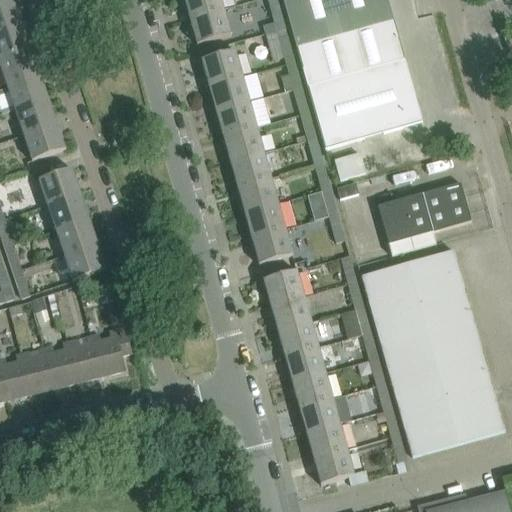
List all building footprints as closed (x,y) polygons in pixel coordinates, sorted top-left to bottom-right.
[(183,0),(189,21),(224,11),(220,0),(183,0)] [(276,0),(266,0),(274,24),(283,22),(276,0)] [(282,0),(297,51),(394,24),(386,0),(282,0)] [(0,5),(0,33),(23,26),(14,1),(0,5)] [(224,11),(189,21),(197,47),(231,37),(224,11)] [(394,24),(297,51),(325,152),(422,124),(394,24)] [(0,33),(0,61),(31,51),(23,26),(0,33)] [(278,40),(286,66),(295,64),(287,38),(278,40)] [(0,61),(0,69),(6,88),(40,76),(31,51),(0,61)] [(201,62),(208,88),(242,79),(234,53),(201,62)] [(286,66),(293,92),(302,89),(295,64),(286,66)] [(6,88),(15,113),(48,101),(40,76),(6,88)] [(208,88),(215,114),(249,104),(242,79),(208,88)] [(293,92),(300,117),(309,115),(302,89),(293,92)] [(15,113),(23,138),(57,126),(48,101),(15,113)] [(215,114),(223,139),(256,130),(249,104),(215,114)] [(300,117),(306,142),(316,139),(309,115),(300,117)] [(57,126),(23,138),(32,163),(66,152),(57,126)] [(223,139),(230,164),(263,155),(256,130),(223,139)] [(306,142),(314,168),(323,166),(316,139),(306,142)] [(230,164),(237,190),(270,181),(263,155),(230,164)] [(314,168),(321,194),(331,191),(323,166),(314,168)] [(39,182),(48,207),(80,196),(72,171),(39,182)] [(237,190),(244,215),(277,206),(270,181),(237,190)] [(377,208),(388,247),(391,258),(436,246),(432,235),(471,224),(460,185),(377,208)] [(359,197),(355,186),(337,191),(340,203),(359,197)] [(321,194),(328,219),(338,216),(331,191),(321,194)] [(48,207),(57,232),(89,221),(80,196),(48,207)] [(244,215),(251,241),(284,231),(277,206),(244,215)] [(338,216),(328,219),(335,245),(345,242),(338,216)] [(57,232),(65,257),(98,246),(89,221),(57,232)] [(0,223),(0,237),(4,250),(13,247),(9,235),(4,222),(0,223)] [(284,231),(251,241),(258,267),(292,257),(284,231)] [(18,232),(9,235),(13,247),(22,244),(18,232)] [(98,246),(65,257),(74,283),(106,272),(98,246)] [(4,250),(13,275),(21,272),(13,247),(4,250)] [(361,279),(412,459),(505,434),(454,253),(361,279)] [(340,260),(348,287),(357,284),(350,257),(340,260)] [(0,269),(0,288),(1,292),(4,303),(15,300),(4,268),(0,269)] [(21,272),(13,275),(21,300),(30,297),(21,272)] [(263,282),(270,308),(304,299),(297,273),(263,282)] [(348,287),(355,312),(364,309),(357,284),(348,287)] [(270,308),(277,334),(311,324),(304,299),(270,308)] [(56,301),(49,303),(53,319),(60,317),(56,301)] [(355,312),(362,337),(371,335),(364,309),(355,312)] [(277,334),(284,359),(318,350),(311,324),(277,334)] [(111,341),(99,344),(92,346),(100,379),(124,373),(120,359),(130,356),(124,330),(109,334),(111,341)] [(362,337),(369,363),(378,360),(371,335),(362,337)] [(87,347),(77,350),(68,352),(77,385),(100,379),(92,346),(99,344),(97,338),(85,341),(87,347)] [(63,352),(53,355),(45,357),(54,391),(77,385),(68,352),(77,350),(75,343),(62,346),(63,352)] [(40,358),(30,361),(22,363),(30,397),(54,391),(45,357),(53,355),(51,349),(39,352),(40,358)] [(284,359),(292,385),(326,375),(318,350),(284,359)] [(16,365),(6,367),(0,368),(0,375),(7,403),(30,397),(22,363),(30,361),(28,355),(15,358),(16,365)] [(369,363),(376,388),(386,386),(378,360),(369,363)] [(292,385),(299,410),(333,401),(326,375),(292,385)] [(376,388),(383,414),(393,411),(386,386),(376,388)] [(299,410),(306,436),(340,426),(333,401),(299,410)] [(383,414),(390,439),(400,437),(393,411),(383,414)] [(306,436),(313,461),(347,451),(340,426),(306,436)] [(400,437),(390,439),(398,465),(406,463),(407,462),(400,437)] [(347,451),(313,461),(320,487),(354,477),(347,451)] [(406,463),(398,465),(401,476),(409,474),(409,473),(407,462),(406,463)] [(464,498),(418,509),(419,511),(508,511),(504,494),(466,503),(464,498)]
